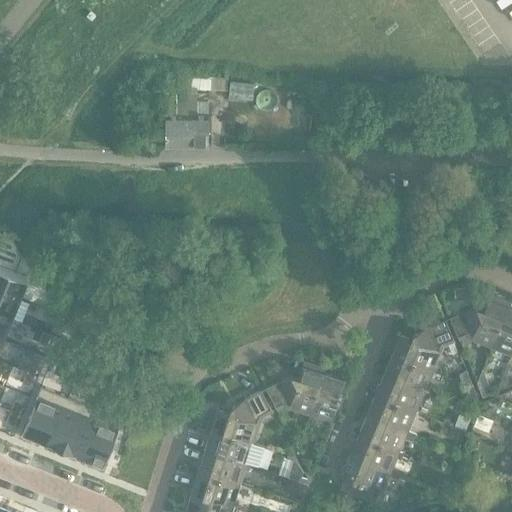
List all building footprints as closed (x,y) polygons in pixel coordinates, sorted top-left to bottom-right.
[(170,69),(170,90),(186,90),(185,69),(170,69)] [(191,75),(190,89),(211,90),(212,76),(191,75)] [(212,76),(211,90),(227,91),(228,77),(212,76)] [(186,145),(186,93),(175,93),(175,112),(165,112),(164,144),(186,145)] [(186,93),(186,145),(207,145),(207,112),(196,112),(196,99),(190,99),(190,93),(186,93)] [(13,267),(5,287),(42,301),(50,283),(13,267)] [(5,287),(0,299),(0,308),(34,322),(42,301),(5,287)] [(475,306),(448,317),(457,339),(463,337),(489,347),(507,306),(508,307),(510,303),(488,294),(482,310),(477,312),(475,306)] [(51,304),(45,308),(51,318),(58,314),(51,304)] [(494,350),(510,356),(511,350),(511,308),(508,307),(507,306),(489,347),(488,351),(493,353),(494,350)] [(0,308),(0,331),(26,341),(34,322),(0,308)] [(58,314),(51,318),(58,328),(64,323),(58,314)] [(412,332),(414,337),(415,337),(418,344),(439,353),(442,346),(453,341),(443,319),(412,332)] [(0,331),(0,354),(9,358),(17,362),(26,341),(0,331)] [(43,332),(38,343),(46,346),(50,334),(43,332)] [(386,353),(390,355),(390,354),(431,371),(439,353),(418,344),(415,337),(414,337),(410,339),(394,332),(386,353)] [(0,378),(9,358),(0,354),(0,378)] [(382,374),(426,392),(428,388),(425,386),(431,371),(390,354),(390,355),(382,374)] [(26,371),(34,374),(38,363),(31,360),(26,371)] [(322,372),(323,373),(324,368),(302,361),(297,377),(293,379),(290,374),(265,388),(276,409),(282,405),(309,413),(322,372)] [(26,371),(22,383),(29,386),(34,374),(26,371)] [(322,372),(309,413),(308,418),(312,420),(313,416),(330,421),(343,379),(323,373),(322,372)] [(374,394),(415,411),(421,395),(425,397),(426,392),(382,374),(374,394)] [(40,385),(20,435),(48,446),(68,396),(40,385)] [(236,417),(258,424),(260,416),(271,411),(260,390),(230,406),(236,417)] [(366,414),(410,432),(412,427),(409,426),(415,411),(374,394),(366,414)] [(68,396),(48,446),(75,457),(92,417),(95,408),(68,396)] [(15,400),(10,411),(18,414),(22,403),(15,400)] [(482,403),(478,414),(488,418),(491,411),(489,406),(482,403)] [(252,443),(258,424),(236,417),(230,406),(232,410),(228,413),(212,408),(205,429),(209,430),(210,430),(252,443)] [(10,411),(6,422),(13,425),(18,414),(10,411)] [(357,434),(398,450),(405,435),(408,437),(410,432),(366,414),(357,434)] [(478,414),(473,426),(488,432),(493,420),(488,418),(478,414)] [(92,417),(75,457),(102,468),(118,427),(92,417)] [(209,430),(203,450),(249,465),(249,464),(250,460),(247,459),(252,443),(210,430),(209,430)] [(349,454),(394,472),(399,474),(401,470),(392,466),(398,450),(357,434),(349,454)] [(249,464),(256,467),(262,447),(252,443),(247,459),(250,460),(249,464)] [(203,450),(196,471),(238,484),(244,468),(247,469),(249,465),(203,450)] [(349,454),(340,475),(344,476),(342,482),(341,483),(350,487),(348,491),(369,499),(377,503),(381,492),(388,475),(392,477),(397,479),(399,474),(394,472),(349,454)] [(293,459),(287,476),(299,480),(302,470),(295,460),(293,459)] [(196,471),(190,491),(236,506),(237,501),(234,500),(238,484),(196,471)] [(293,481),(290,491),(303,495),(306,485),(293,481)] [(183,511),(229,511),(230,509),(234,510),(236,506),(190,491),(183,511)]
